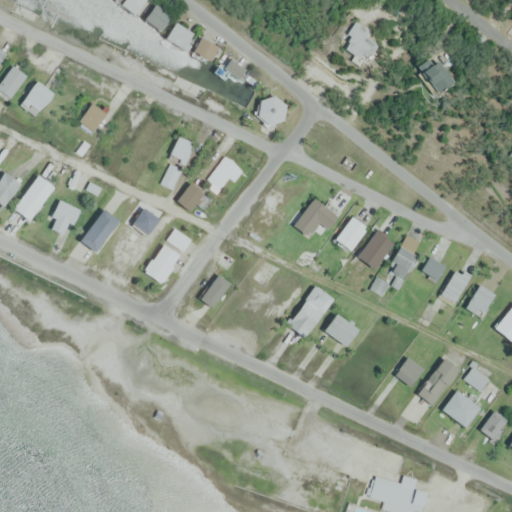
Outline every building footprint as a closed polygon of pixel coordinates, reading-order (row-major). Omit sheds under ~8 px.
[(39,0),(23,0),(21,6),(34,12),(39,0)] [(119,0),(118,2),(132,14),(143,0),(119,0)] [(169,15),(153,3),(142,18),(157,29),(169,15)] [(181,49),(192,33),(175,21),(164,37),(181,49)] [(338,42),(360,62),(377,44),(354,24),(338,42)] [(191,50),(209,60),(217,47),(199,36),(191,50)] [(446,81),(427,53),(411,64),(429,92),(446,81)] [(220,67),(235,80),(244,70),(230,57),(220,67)] [(0,78),(0,93),(6,98),(24,75),(11,65),(0,78)] [(36,114),(50,90),(32,80),(19,104),(36,114)] [(251,113),(271,128),(286,106),(266,92),(251,113)] [(90,131),(104,114),(91,102),(76,119),(90,131)] [(181,165),(191,142),(176,136),(167,158),(181,165)] [(511,163),(511,142),(502,156),(511,163)] [(239,168),(223,155),(206,178),(223,190),(239,168)] [(171,189),(182,169),(169,163),(159,183),(171,189)] [(0,171),(0,206),(17,183),(0,171)] [(27,220),(51,186),(34,174),(11,209),(27,220)] [(187,211),(203,194),(189,182),(174,199),(187,211)] [(317,221),(325,228),(335,216),(312,197),(290,224),(305,236),(317,221)] [(45,226),(63,235),(77,209),(59,199),(45,226)] [(124,254),(149,218),(132,206),(107,242),(124,254)] [(348,250),(365,227),(350,216),(333,239),(348,250)] [(181,251),(190,239),(173,227),(164,238),(181,251)] [(354,256),(371,269),(390,243),(373,230),(354,256)] [(386,270),(400,277),(419,241),(405,234),(386,270)] [(178,254),(161,242),(141,270),(159,283),(178,254)] [(433,281),(443,265),(427,256),(418,271),(433,281)] [(422,322),(429,326),(439,306),(448,311),(467,275),(451,267),(422,322)] [(197,297),(210,307),(228,283),(216,273),(197,297)] [(380,295),(387,283),(376,277),(369,288),(380,295)] [(478,317),(493,293),(477,283),(462,307),(478,317)] [(301,336),(331,298),(313,284),(283,322),(301,336)] [(491,327),(507,341),(511,335),(511,301),(511,302),(491,327)] [(320,328),(342,346),(355,329),(334,312),(320,328)] [(407,386),(421,369),(406,356),(391,373),(407,386)] [(414,393),(429,404),(456,368),(441,357),(414,393)] [(488,377),(470,367),(462,379),(480,390),(488,377)] [(439,408),(462,427),(478,408),(455,388),(439,408)] [(477,429),(492,440),(506,419),(492,409),(477,429)] [(425,491),(413,488),(415,478),(402,475),(400,482),(371,475),(366,497),(421,510),(425,491)]
